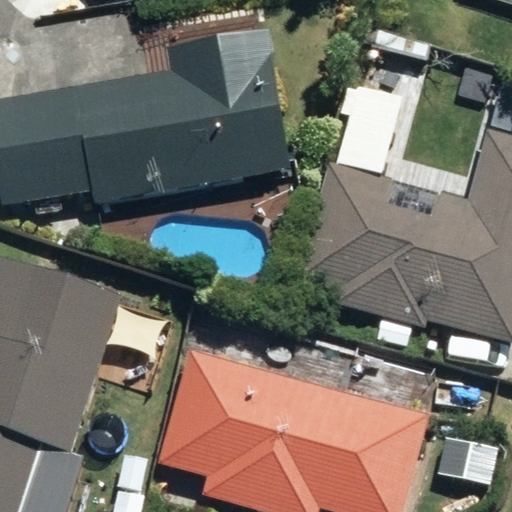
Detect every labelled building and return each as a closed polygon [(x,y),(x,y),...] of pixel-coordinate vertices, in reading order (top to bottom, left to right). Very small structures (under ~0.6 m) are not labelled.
[(511,0),(463,0),(511,15),(511,0)] [(0,95),(0,168),(5,199),(98,185),(100,197),(292,166),(270,32),(173,48),(176,68),(0,95)] [(332,143),(352,151),(363,123),(343,117),(332,143)] [(416,340),(418,334),(506,358),(511,336),(511,150),(480,142),(461,212),(319,173),(287,288),(334,300),(329,316),(416,340)] [(0,511),(16,511),(34,455),(62,464),(110,308),(0,273),(0,511)] [(397,511),(421,430),(183,363),(151,473),(202,489),(197,508),(211,511),(397,511)] [(155,511),(157,504),(119,496),(115,511),(155,511)]
